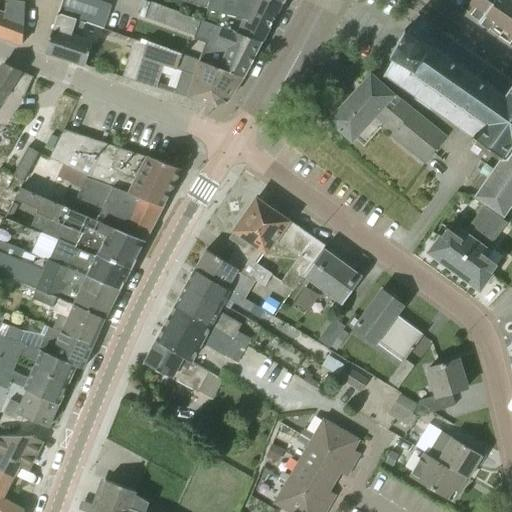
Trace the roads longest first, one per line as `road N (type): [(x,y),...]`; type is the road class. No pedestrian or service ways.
road 1 (residential): [(511,451),(470,314),(230,144)]
road 2 (tertiary): [(53,511),(140,300),(230,144)]
road 3 (tertiary): [(230,144),(0,47)]
road 4 (tertiary): [(230,144),(311,0)]
